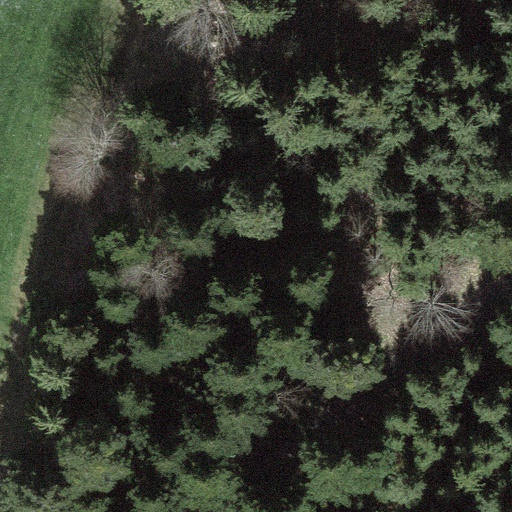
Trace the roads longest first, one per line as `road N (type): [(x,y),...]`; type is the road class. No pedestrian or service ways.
road 1 (track): [(511,286),(348,393)]
road 2 (track): [(239,511),(348,393)]
